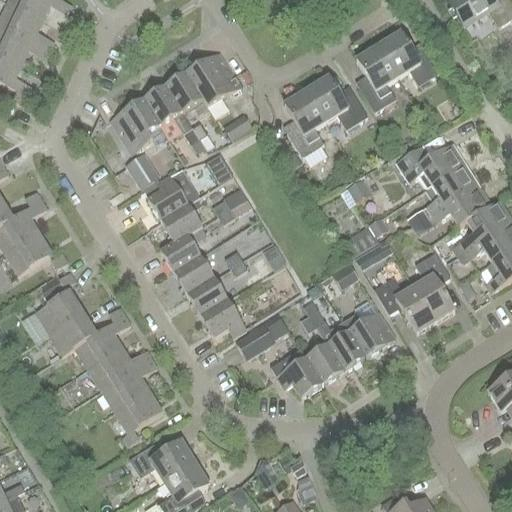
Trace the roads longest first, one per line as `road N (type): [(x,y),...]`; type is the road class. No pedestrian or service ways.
road 1 (residential): [(309,432),(253,429),(223,417),(60,168),(58,128),(101,34),(150,0)]
road 2 (residential): [(385,13),(278,76),(262,77),(214,0)]
road 3 (residential): [(511,336),(456,371),(437,393),(432,426)]
road 4 (residential): [(432,426),(309,432)]
